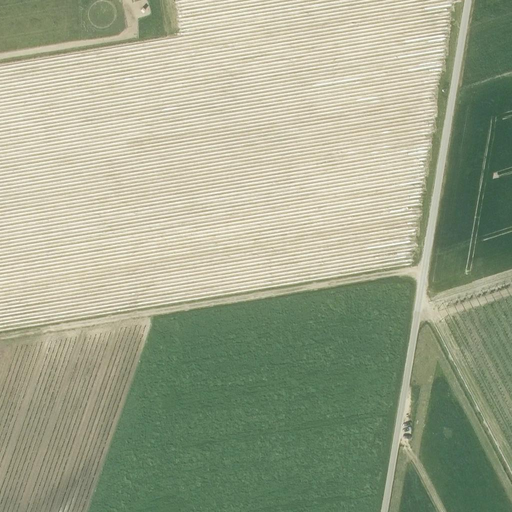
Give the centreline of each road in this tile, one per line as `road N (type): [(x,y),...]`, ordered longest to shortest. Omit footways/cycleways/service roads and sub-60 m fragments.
road 1 (track): [(468,0),(383,511)]
road 2 (track): [(0,336),(423,269)]
